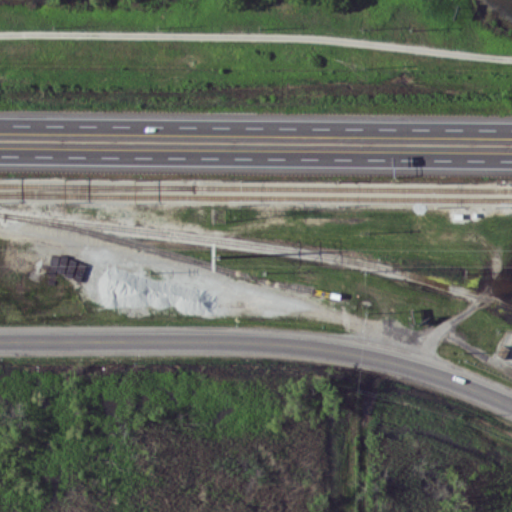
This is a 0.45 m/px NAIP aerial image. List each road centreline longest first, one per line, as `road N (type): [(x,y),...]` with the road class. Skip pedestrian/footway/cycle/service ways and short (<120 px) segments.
road 1 (primary): [(0,338),(294,342),(425,371),(511,403)]
road 2 (motorway): [(0,153),(511,159)]
road 3 (motorway): [(511,128),(0,124)]
